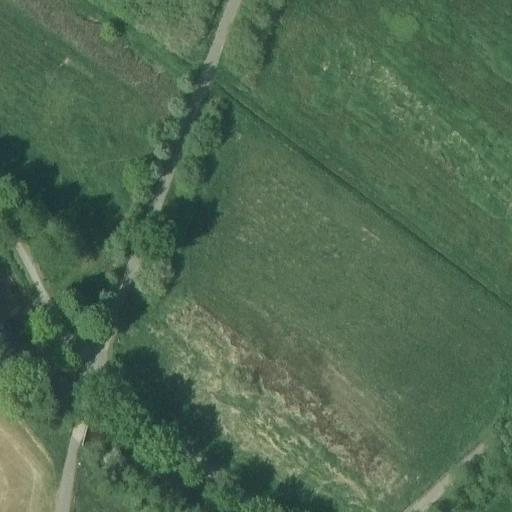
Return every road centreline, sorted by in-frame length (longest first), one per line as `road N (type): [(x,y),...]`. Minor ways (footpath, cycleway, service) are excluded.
road 1 (track): [(234,0),(91,379)]
road 2 (track): [(91,379),(67,511)]
